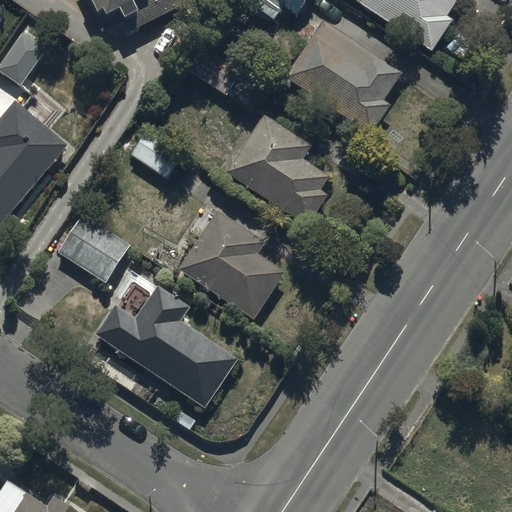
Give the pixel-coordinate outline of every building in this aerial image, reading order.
[(81,0),(101,39),(126,27),(132,38),(188,9),(183,0),(81,0)] [(313,0),(265,0),(298,22),(313,0)] [(353,0),(359,3),(357,7),(433,58),(454,26),(448,22),(460,3),(455,0),(353,0)] [(402,79),(321,27),(283,84),(372,142),(391,111),(384,107),(402,79)] [(46,54),(23,37),(0,68),(0,75),(19,90),(46,54)] [(194,45),(178,68),(253,117),(268,95),(194,45)] [(0,232),(69,153),(15,106),(0,123),(0,232)] [(262,120),(224,178),(308,233),(329,200),(320,195),(328,182),(305,167),(313,153),(262,120)] [(147,134),(131,160),(168,184),(185,158),(147,134)] [(152,257),(179,276),(253,327),(286,279),(259,260),(267,249),(217,215),(188,257),(163,240),(152,257)] [(83,221),(59,258),(107,289),(131,253),(83,221)] [(115,310),(94,341),(207,417),(241,366),(182,326),(191,313),(157,290),(135,324),(115,310)] [(485,481),(463,511),(511,511),(511,479),(503,493),(485,481)] [(0,494),(0,511),(68,511),(53,502),(47,511),(7,484),(0,494)]
